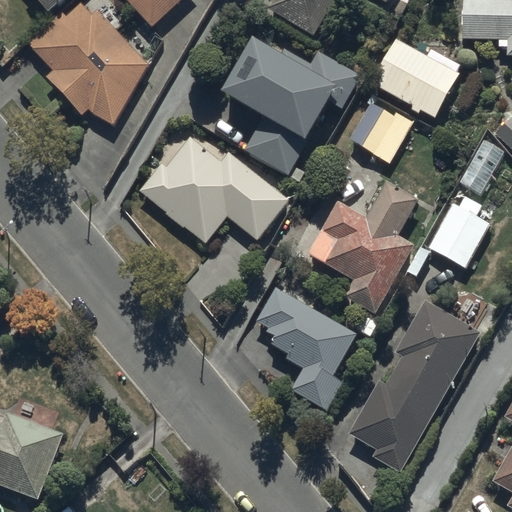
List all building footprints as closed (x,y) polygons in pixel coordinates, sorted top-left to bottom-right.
[(31,0),(48,18),(67,0),(31,0)] [(122,0),(153,33),(188,0),(122,0)] [(274,0),(267,13),(315,41),(339,0),(373,0),(388,9),(393,0),(274,0)] [(510,52),(510,61),(511,61),(511,0),(466,0),(467,13),(461,13),(461,31),(465,31),(465,44),(500,45),(499,52),(510,52)] [(115,130),(150,68),(99,15),(94,20),(82,8),(68,21),(62,15),(29,47),(36,53),(32,57),(41,66),(37,70),(85,119),(89,115),(115,130)] [(263,36),(225,101),(263,124),(245,153),(300,186),(307,175),(298,170),(334,111),(342,117),(364,81),(289,37),(283,48),(263,36)] [(463,77),(397,40),(371,87),(413,110),(410,114),(419,119),(421,115),(437,124),(463,77)] [(373,105),(350,143),(390,167),(414,128),(396,117),(395,119),(373,105)] [(502,132),(496,138),(511,153),(511,121),(511,122),(506,118),(497,127),(502,132)] [(163,167),(140,195),(207,249),(229,222),(259,245),(291,205),(230,156),(223,165),(192,141),(168,171),(163,167)] [(381,320),(377,318),(415,249),(400,241),(420,205),(387,187),(367,223),(338,207),(309,259),(310,260),(355,285),(346,301),(359,308),(356,313),(365,317),(357,332),(371,340),(381,320)] [(425,249),(428,251),(465,273),(492,229),(478,220),(484,210),(465,198),(458,210),(451,206),(425,249)] [(359,338),(277,292),(258,325),(271,333),(269,337),(279,342),(274,350),(291,360),(288,364),(303,373),(291,394),(328,415),(345,386),(335,380),(359,338)] [(482,337),(428,306),(398,359),(403,362),(388,390),(379,385),(350,438),(378,453),(375,459),(405,475),(482,337)] [(0,415),(0,489),(39,505),(65,439),(50,433),(58,412),(19,397),(10,420),(0,415)] [(511,511),(511,412),(506,422),(511,425),(511,445),(510,445),(502,460),(508,463),(495,486),(511,494),(511,503),(509,509),(511,511)]
